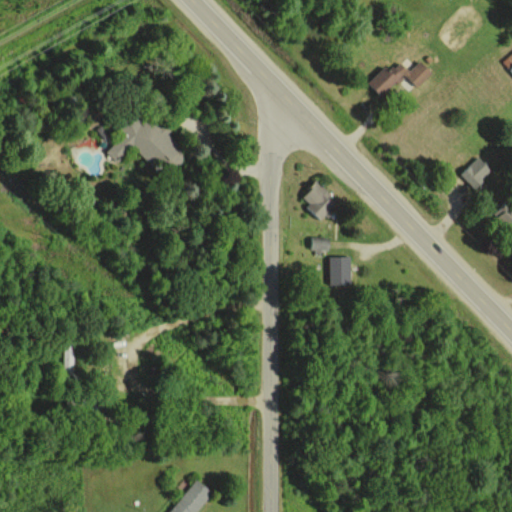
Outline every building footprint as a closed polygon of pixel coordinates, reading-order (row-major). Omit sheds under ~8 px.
[(511,51),(501,61),(511,73),(511,51)] [(382,65),(366,82),(381,97),(403,74),(416,86),(430,71),(419,60),(408,70),(398,60),(387,71),(382,65)] [(131,144),(151,164),(160,156),(172,168),(185,154),(165,134),(170,129),(159,119),(153,126),(143,116),(138,121),(133,116),(102,149),(115,161),(131,144)] [(103,141),(113,136),(105,122),(96,126),(103,141)] [(458,172),(471,187),(490,170),(477,156),(458,172)] [(299,198),(321,218),(337,201),(315,181),(299,198)] [(511,225),(511,208),(504,200),(490,211),(507,230),(511,225)] [(327,251),(327,237),(310,236),(309,250),(327,251)] [(328,283),(349,283),(348,255),(327,255),(328,283)] [(193,511),(210,490),(194,477),(167,511),(193,511)]
